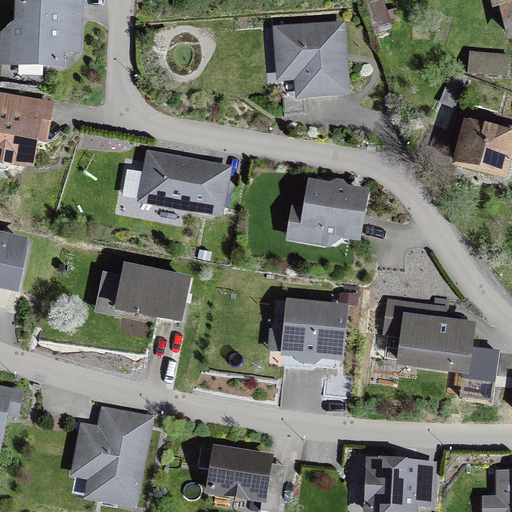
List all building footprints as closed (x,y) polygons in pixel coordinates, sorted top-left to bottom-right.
[(18,45),(17,63),(60,65),(60,50),(78,51),(80,0),(29,0),(29,7),(19,6),(18,25),(8,34),(18,45)] [(511,33),(511,0),(493,0),(495,6),(504,4),(511,34),(511,33)] [(278,32),(283,97),(345,93),(341,28),(278,32)] [(471,73),(507,77),(509,57),(481,54),(481,58),(473,57),(471,73)] [(452,71),(441,101),(455,106),(467,76),(452,71)] [(13,164),(30,167),(38,121),(48,122),(51,106),(1,97),(0,104),(0,169),(6,170),(12,166),(13,164)] [(503,134),(467,125),(458,163),(504,175),(509,153),(511,153),(511,129),(504,128),(503,134)] [(150,156),(142,201),(219,215),(223,195),(207,193),(212,168),(150,156)] [(311,186),(304,228),(320,231),(325,238),(334,240),(341,235),(357,238),(364,196),(348,193),(342,185),(336,184),(328,189),(311,186)] [(0,238),(0,310),(11,312),(26,244),(0,238)] [(127,269),(118,310),(179,323),(187,282),(127,269)] [(405,332),(401,362),(466,371),(471,329),(439,325),(441,309),(392,302),(388,330),(405,332)] [(290,305),(284,367),(313,370),(314,363),(338,366),(344,310),(290,305)] [(0,432),(4,414),(16,416),(21,394),(0,389),(0,432)] [(84,429),(75,474),(89,476),(100,491),(98,498),(133,505),(149,421),(120,416),(117,435),(84,429)] [(198,468),(213,470),(210,491),(262,499),(263,494),(269,459),(201,449),(198,468)] [(371,463),(367,511),(413,511),(413,504),(431,505),(433,474),(415,473),(416,466),(371,463)] [(511,511),(511,474),(500,474),(500,511),(511,511)] [(278,511),(281,496),(263,494),(262,499),(261,511),(266,511),(278,511)]
